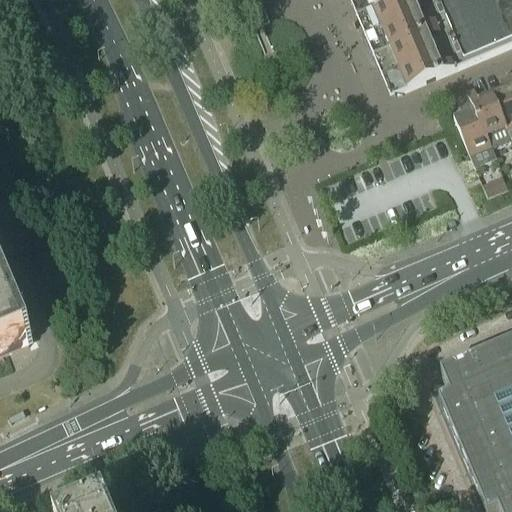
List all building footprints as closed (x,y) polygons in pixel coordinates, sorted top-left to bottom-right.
[(248,0),(257,20),(250,23),(264,57),(268,55),(273,53),(273,51),(272,52),(262,29),(269,26),(258,0),(248,0)] [(511,0),(353,0),(372,44),(390,85),(391,84),(397,98),(511,49),(511,0)] [(504,92),(491,98),(506,133),(511,129),(511,92),(505,77),(506,80),(500,82),(504,92)] [(466,94),(464,95),(468,104),(469,104),(485,141),(487,141),(506,133),(491,98),(477,104),(473,94),(467,96),(466,94)] [(467,117),(453,122),(469,159),(490,150),(487,141),(485,141),(469,104),(468,104),(463,106),(467,117)] [(507,193),(502,181),(492,185),(497,198),(507,193)] [(0,361),(29,350),(0,281),(0,361)] [(451,403),(439,408),(483,511),(511,511),(511,350),(441,380),(451,403)] [(21,435),(40,429),(36,417),(17,424),(21,435)] [(342,458),(348,481),(356,479),(350,456),(342,458)]
